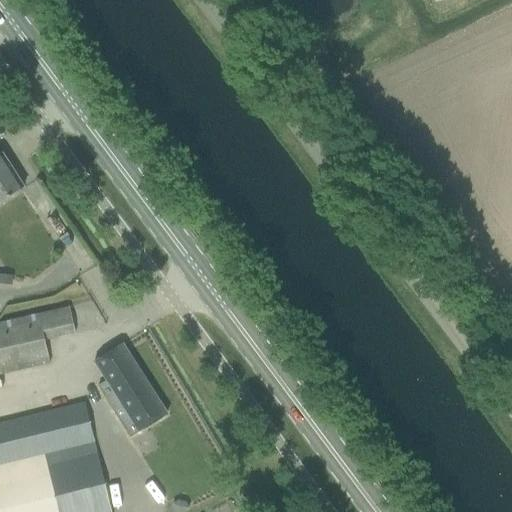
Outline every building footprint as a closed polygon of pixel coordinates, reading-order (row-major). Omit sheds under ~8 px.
[(0,177),(12,170),(2,153),(0,154),(0,177)] [(12,170),(0,177),(0,201),(6,198),(23,187),(12,170)] [(0,276),(0,283),(11,284),(11,277),(0,276)] [(0,374),(30,368),(49,363),(44,340),(75,333),(73,325),(69,308),(38,314),(0,323),(0,374)] [(93,361),(106,381),(97,387),(129,438),(166,415),(121,344),(93,361)] [(0,511),(110,511),(84,404),(0,424),(0,511)] [(178,501),(172,505),(176,511),(181,511),(188,508),(184,502),(178,501)]
